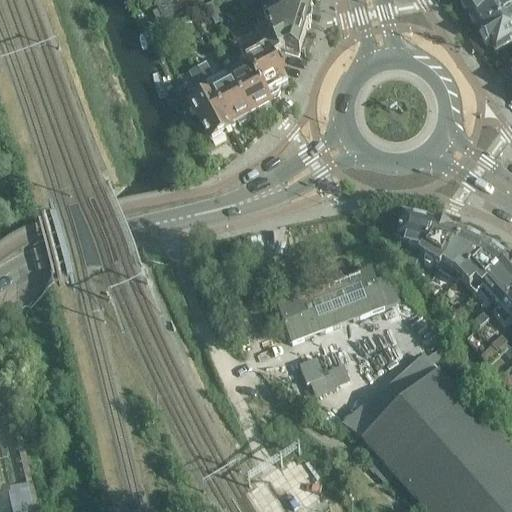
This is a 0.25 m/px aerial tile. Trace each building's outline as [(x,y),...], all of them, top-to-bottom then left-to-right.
[(252,0),(247,0),(242,3),(245,9),(254,5),(252,0)] [(274,0),(278,7),(263,16),(268,25),(297,9),(297,10),(310,3),(309,1),(311,0),(274,0)] [(457,0),(460,5),(466,6),(466,7),(465,12),(467,16),(491,0),(457,0)] [(511,8),(506,0),(491,0),(467,16),(468,18),(474,19),(479,27),(477,33),(479,36),(511,15),(511,8)] [(265,27),(267,30),(258,35),(266,52),(269,50),(272,56),(278,52),(285,49),(300,54),(307,30),(310,28),(312,23),(310,20),(313,9),(310,3),(297,10),(297,9),(268,25),(265,27)] [(212,5),(205,9),(215,28),(223,23),(213,5),(212,5)] [(511,15),(479,36),(481,38),(487,39),(497,54),(511,44),(511,15)] [(196,19),(183,25),(189,37),(202,31),(196,19)] [(250,26),(253,33),(260,30),(256,22),(250,26)] [(257,56),(247,62),(265,96),(286,84),(271,57),(272,56),(269,50),(266,52),(258,35),(256,32),(247,37),(257,56)] [(242,80),(232,85),(250,118),(260,113),(261,115),(272,109),(265,96),(247,62),(235,68),(242,80)] [(207,66),(199,70),(207,86),(210,91),(217,87),(214,83),(215,82),(207,66)] [(199,70),(191,74),(199,90),(207,86),(199,70)] [(232,85),(212,96),(233,134),(234,133),(232,129),(240,124),(241,126),(252,121),(250,118),(232,85)] [(212,96),(190,108),(202,130),(211,146),(233,134),(212,96)] [(394,224),(388,231),(399,241),(398,245),(415,268),(422,258),(424,254),(431,242),(435,227),(430,225),(427,223),(421,221),(417,222),(404,219),(403,226),(394,224)] [(435,226),(435,227),(431,242),(424,254),(426,255),(425,260),(434,265),(437,262),(444,267),(446,265),(445,264),(462,241),(464,236),(450,232),(449,227),(441,224),(437,227),(435,226)] [(464,236),(462,241),(445,264),(446,265),(444,267),(455,273),(456,272),(462,279),(470,273),(478,266),(488,248),(477,243),(475,240),(470,237),(466,237),(464,236)] [(470,273),(462,279),(478,296),(511,264),(500,256),(499,253),(494,250),(490,250),(488,248),(478,266),(470,273)] [(511,264),(478,296),(488,308),(493,303),(501,312),(511,301),(511,264)] [(377,284),(373,273),(278,309),(292,347),(401,305),(388,281),(377,284)] [(457,316),(467,307),(461,300),(451,309),(457,316)] [(511,301),(501,312),(495,317),(506,329),(511,323),(511,301)] [(478,331),(490,321),(484,314),(472,325),(478,331)] [(342,427),(363,443),(368,450),(357,460),(373,478),(375,476),(385,487),(394,479),(423,511),(511,511),(511,451),(441,376),(459,360),(448,346),(428,363),(425,358),(364,412),(362,410),(342,427)] [(494,359),(499,354),(493,348),(488,353),(494,359)] [(308,389),(311,387),(316,402),(336,395),(335,392),(351,386),(345,369),(328,375),(330,379),(324,381),(317,362),(301,369),(308,389)]
